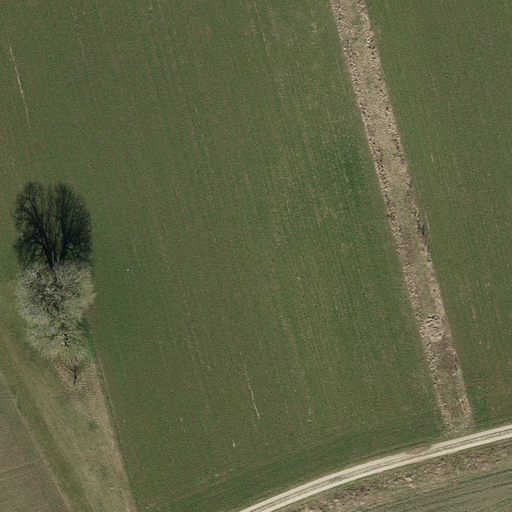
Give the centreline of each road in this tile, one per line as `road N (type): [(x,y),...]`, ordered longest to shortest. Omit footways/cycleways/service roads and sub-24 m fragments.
road 1 (track): [(256,511),(346,475),(511,431)]
road 2 (track): [(0,336),(88,511)]
